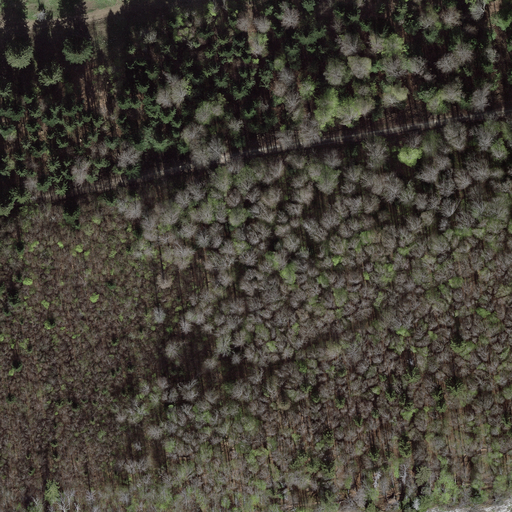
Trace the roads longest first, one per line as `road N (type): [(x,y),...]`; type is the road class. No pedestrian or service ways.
road 1 (track): [(511,110),(232,155),(0,205)]
road 2 (track): [(181,0),(0,29)]
